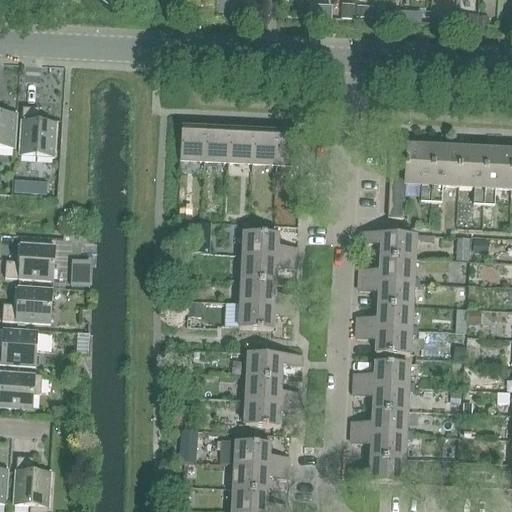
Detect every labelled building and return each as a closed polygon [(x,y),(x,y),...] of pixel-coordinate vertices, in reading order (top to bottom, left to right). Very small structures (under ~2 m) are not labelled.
[(319,19),(319,8),(311,8),(310,19),(319,19)] [(390,13),(390,24),(400,25),(400,13),(390,13)] [(38,121),(39,111),(22,110),(19,158),(54,160),(56,122),(38,121)] [(0,150),(14,151),(16,114),(0,112),(0,150)] [(178,163),(203,164),(204,130),(180,129),(178,163)] [(203,164),(227,166),(229,131),(204,130),(203,164)] [(227,166),(251,167),(253,133),(229,131),(227,166)] [(251,167),(275,168),(277,134),(253,133),(251,167)] [(277,134),(275,168),(299,169),(301,135),(277,134)] [(405,170),(404,180),(404,187),(405,187),(420,187),(420,204),(430,204),(432,149),(406,148),(405,160),(405,170)] [(458,189),(459,150),(432,149),(430,204),(440,205),(441,188),(458,189)] [(486,152),(459,150),(458,189),(474,189),(473,206),(483,206),(486,152)] [(511,191),(511,160),(511,152),(486,152),(483,206),(493,207),(494,190),(511,191)] [(390,170),(405,170),(405,160),(390,160),(390,170)] [(405,170),(390,170),(389,179),(404,180),(405,170)] [(404,180),(389,179),(389,189),(405,190),(405,187),(404,187),(404,180)] [(15,183),(14,195),(25,195),(26,183),(15,183)] [(389,189),(388,199),(404,200),(405,190),(389,189)] [(388,208),(404,209),(404,200),(388,199),(388,208)] [(404,209),(388,208),(387,219),(403,219),(404,209)] [(243,234),(242,259),(294,261),(295,251),(275,250),(276,235),(243,234)] [(379,246),(378,259),(412,262),(413,237),(360,234),(359,245),(379,246)] [(5,280),(53,284),(55,249),(17,246),(16,265),(6,264),(5,280)] [(242,259),(240,282),(274,284),(274,271),(294,272),(294,261),(242,259)] [(358,272),(357,282),(411,284),(412,262),(378,259),(378,273),(358,272)] [(89,289),(90,266),(74,265),(73,289),(89,289)] [(274,284),(240,282),(239,306),(292,309),(293,298),(273,297),(274,284)] [(377,293),(376,307),(410,309),(411,284),(357,282),(356,292),(377,293)] [(2,323),(50,327),(52,292),(15,289),(14,308),(3,307),(2,323)] [(292,309),(239,306),(238,330),(272,332),(272,318),(292,319),(292,309)] [(356,319),(355,330),(409,333),(410,309),(376,307),(375,320),(356,319)] [(409,333),(355,330),(355,341),(374,342),(374,355),(407,356),(409,333)] [(0,366),(35,369),(38,334),(0,332),(0,331),(0,366)] [(246,354),(245,378),(279,380),(279,367),(299,368),(300,357),(246,354)] [(353,376),(353,387),(406,390),(407,365),(373,363),(373,377),(353,376)] [(0,409),(32,412),(33,395),(41,396),(42,378),(0,374),(0,409)] [(245,378),(244,402),(297,405),(297,394),(278,393),(279,380),(245,378)] [(372,399),(371,411),(405,413),(406,390),(353,387),(352,398),(372,399)] [(297,405),(244,402),(242,426),(276,428),(277,414),(296,415),(297,405)] [(351,423),(350,434),(403,437),(405,413),(371,411),(370,424),(351,423)] [(369,447),(369,459),(402,461),(403,437),(350,434),(350,446),(369,447)] [(235,443),(233,469),(286,471),(287,460),(268,459),(268,444),(235,443)] [(402,461),(369,459),(368,472),(348,471),(348,483),(401,486),(402,461)] [(29,511),(47,511),(51,473),(32,472),(33,461),(17,460),(13,508),(30,509),(29,511)] [(233,469),(232,493),(266,494),(267,481),(286,482),(286,471),(233,469)] [(232,493),(231,511),(284,511),(284,508),(266,507),(266,494),(232,493)]
